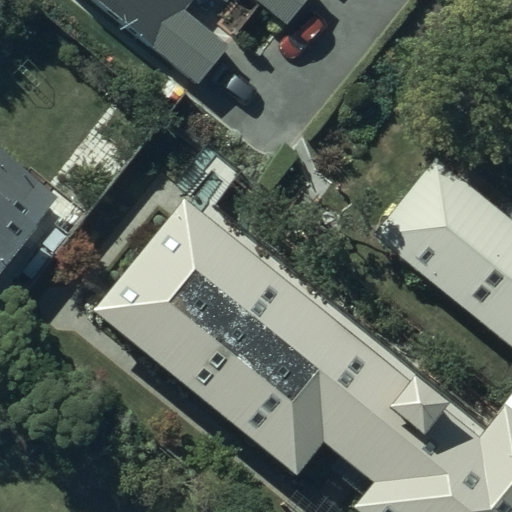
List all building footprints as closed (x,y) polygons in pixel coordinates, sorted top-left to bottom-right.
[(209,0),(70,0),(202,108),(232,72),(183,32),(209,0)] [(235,0),(296,50),(326,14),(308,0),(235,0)] [(0,302),(35,261),(3,233),(29,203),(0,177),(0,302)] [(511,232),(444,178),(380,257),(511,362),(511,422),(499,439),(511,449),(511,232)] [(511,511),(511,473),(169,209),(85,316),(286,471),(309,440),(360,479),(336,509),(339,511),(511,511)]
